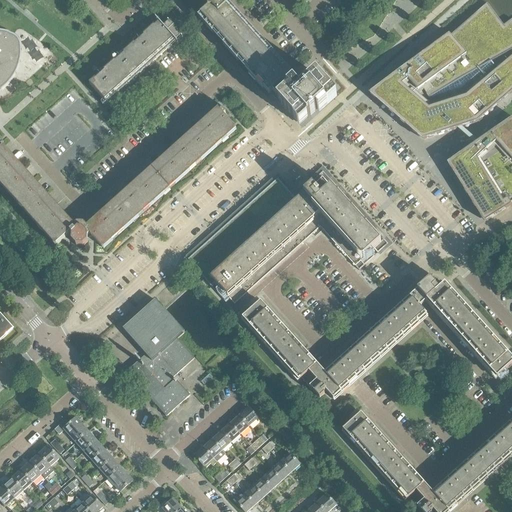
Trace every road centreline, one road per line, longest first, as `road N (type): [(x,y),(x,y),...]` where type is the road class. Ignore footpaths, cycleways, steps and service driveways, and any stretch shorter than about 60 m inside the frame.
road 1 (residential): [(21,138),(85,202),(223,79),(239,80),(274,125)]
road 2 (residential): [(380,308),(322,244),(269,290),(328,354),(354,331)]
road 3 (residential): [(357,385),(437,474),(511,406)]
road 4 (residential): [(452,254),(465,243),(358,121),(347,118),(326,136)]
road 5 (residential): [(274,125),(155,231),(153,243)]
road 6 (residential): [(326,136),(436,262)]
road 7 (residential): [(170,248),(287,139)]
road 8 (residential): [(72,327),(89,326),(170,248)]
road 9 (residential): [(0,461),(90,380)]
